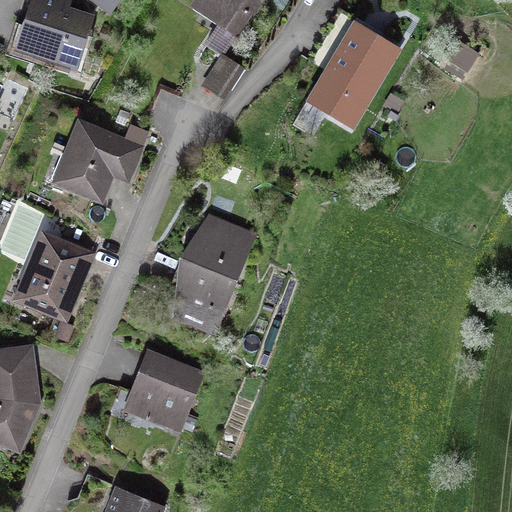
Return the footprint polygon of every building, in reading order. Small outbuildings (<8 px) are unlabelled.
[(65,3),(55,0),(34,0),(31,10),(40,14),(29,49),(74,63),(88,19),(62,11),(65,3)] [(99,0),(110,9),(116,0),(99,0)] [(222,55),(257,0),(205,0),(208,2),(202,11),(221,22),(206,44),(222,55)] [(328,111),(350,124),(390,56),(376,47),(380,40),(358,27),(362,21),(344,10),(304,78),(322,88),(319,94),(333,103),(328,111)] [(41,67),(26,62),(20,80),(35,85),(41,67)] [(242,71),(224,62),(206,94),(225,104),(242,71)] [(101,200),(113,168),(130,175),(142,147),(80,124),(56,182),(101,200)] [(189,295),(181,315),(212,328),(241,257),(234,255),(241,238),(209,225),(181,291),(189,295)] [(91,254),(44,235),(18,300),(64,319),(91,254)] [(0,441),(18,449),(37,404),(30,349),(0,353),(0,441)] [(109,414),(132,423),(136,411),(178,428),(199,374),(150,355),(135,392),(120,386),(109,414)] [(109,511),(119,488),(92,477),(80,506),(70,509),(69,511),(109,511)] [(162,511),(164,507),(119,488),(109,511),(162,511)]
